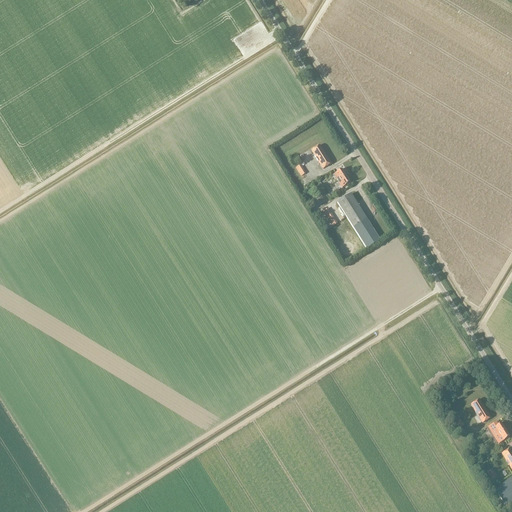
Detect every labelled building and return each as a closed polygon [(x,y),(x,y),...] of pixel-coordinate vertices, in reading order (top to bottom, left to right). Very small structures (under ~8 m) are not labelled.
[(320,145),(312,150),(323,169),(332,164),(320,145)] [(301,164),(296,167),(301,176),(306,173),(301,164)] [(338,181),(346,176),(342,169),(334,174),(338,181)] [(338,181),(339,184),(342,188),(350,183),(346,176),(338,181)] [(351,194),(337,203),(366,250),(379,242),(351,194)] [(332,226),(337,224),(327,208),(323,211),(332,226)] [(479,399),(471,404),(482,423),(491,418),(479,399)] [(458,417),(454,420),(459,428),(464,426),(458,417)] [(505,430),(501,423),(498,425),(496,422),(487,427),(494,437),(505,430)] [(498,444),(509,437),(505,430),(494,437),(498,444)] [(511,452),(510,448),(501,454),(511,471),(511,452)] [(491,469),(486,472),(491,480),(496,478),(491,469)] [(505,507),(511,502),(511,476),(494,488),(505,507)]
